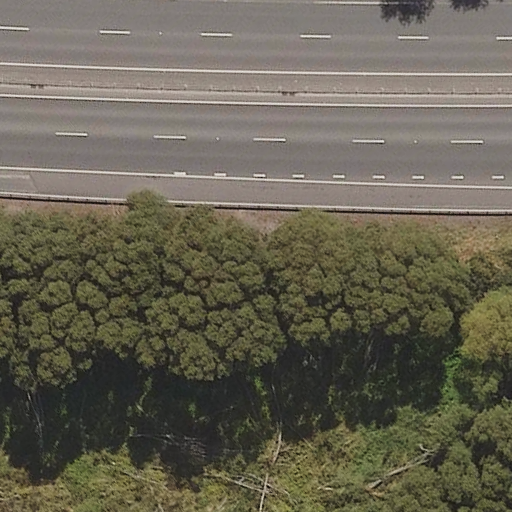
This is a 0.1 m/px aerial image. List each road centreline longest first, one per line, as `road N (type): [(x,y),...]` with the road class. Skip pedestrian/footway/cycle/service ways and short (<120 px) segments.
road 1 (motorway): [(511,137),(0,120)]
road 2 (motorway): [(0,24),(511,38)]
